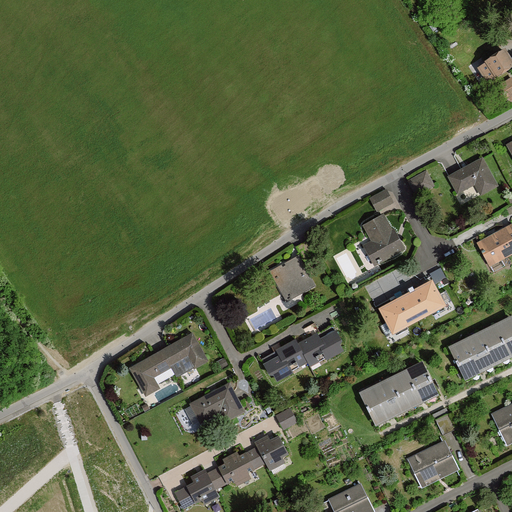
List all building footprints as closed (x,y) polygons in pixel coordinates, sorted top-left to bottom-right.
[(488,62),(497,76),(511,66),(511,63),(505,52),(488,62)] [(497,76),(488,62),(480,68),(488,81),(497,76)] [(511,96),(511,79),(499,86),(507,99),(511,96)] [(463,171),(451,177),(459,193),(481,181),(486,192),(497,186),(483,160),(463,171)] [(427,171),(409,181),(417,195),(434,185),(427,171)] [(387,191),(372,199),(379,211),(391,203),(393,202),(387,191)] [(384,217),(367,225),(375,242),(366,246),(376,263),(404,249),(394,230),(392,231),(384,217)] [(511,226),(480,244),(492,265),(511,253),(511,226)] [(305,260),(318,254),(311,241),(298,247),(305,260)] [(301,258),(274,273),(288,299),(315,285),(301,258)] [(405,290),(389,299),(398,316),(414,308),(417,314),(443,301),(434,283),(409,296),(405,290)] [(511,351),(511,321),(499,328),(511,352),(511,351)] [(299,344),(308,362),(309,363),(324,355),(326,360),(342,351),(338,343),(341,341),(333,326),(319,334),(318,335),(320,339),(316,341),(314,336),(299,344)] [(511,352),(499,328),(482,337),(494,360),(511,352)] [(169,347),(162,352),(170,366),(189,356),(195,367),(206,361),(193,336),(175,346),(175,344),(169,347)] [(494,360),(482,337),(467,344),(479,368),(494,360)] [(275,352),(262,359),(271,374),(274,372),(278,380),(294,372),(293,371),(308,362),(299,344),(297,340),(281,349),(283,353),(279,355),(277,352),(275,352)] [(479,368),(467,344),(452,352),(464,375),(479,368)] [(150,360),(133,370),(147,394),(158,388),(156,385),(152,377),(170,366),(162,352),(156,355),(150,359),(150,360)] [(175,374),(170,366),(152,377),(156,385),(175,374)] [(425,366),(409,374),(421,398),(437,390),(425,366)] [(405,406),(421,398),(409,374),(394,382),(405,406)] [(390,413),(405,406),(394,382),(378,390),(390,413)] [(229,386),(192,405),(201,422),(221,411),(226,420),(243,411),(229,386)] [(374,421),(390,413),(378,390),(362,397),(374,421)] [(504,428),(511,442),(511,441),(511,406),(494,415),(502,429),(504,428)] [(297,422),(290,409),(277,416),(284,429),(297,422)] [(449,414),(436,420),(443,436),(457,429),(449,414)] [(269,438),(257,445),(258,447),(267,462),(269,467),(283,460),(282,457),(288,454),(279,437),(271,441),(269,438)] [(457,468),(444,444),(429,451),(432,455),(414,464),(424,485),(457,468)] [(258,447),(253,450),(261,465),(267,462),(258,447)] [(253,450),(246,454),(254,469),(261,465),(253,450)] [(248,472),(254,469),(246,454),(240,457),(238,455),(225,462),(226,464),(220,468),(228,483),(235,480),(236,483),(250,476),(248,472)] [(220,468),(214,471),(222,486),(228,483),(220,468)] [(214,471),(208,474),(216,489),(222,486),(214,471)] [(208,474),(206,472),(193,479),(195,483),(188,486),(196,502),(202,499),(204,502),(219,495),(216,489),(208,474)] [(373,511),(372,509),(360,485),(332,499),(338,511),(335,511),(347,511),(355,508),(357,511),(373,511)] [(188,486),(182,489),(191,505),(196,502),(188,486)] [(191,505),(182,489),(176,493),(179,500),(184,508),(191,505)]
